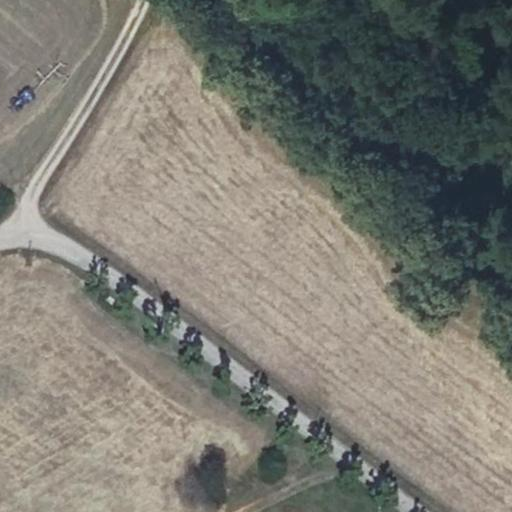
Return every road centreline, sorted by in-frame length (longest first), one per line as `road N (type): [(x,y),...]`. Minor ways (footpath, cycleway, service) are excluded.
road 1 (unclassified): [(0,236),(20,232),(65,244),(401,511)]
road 2 (track): [(139,0),(24,197),(20,232)]
